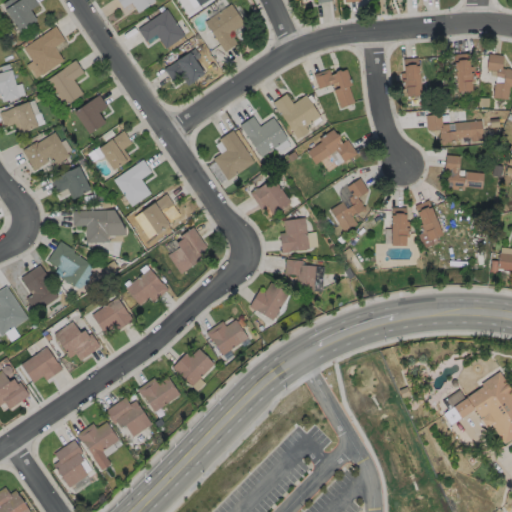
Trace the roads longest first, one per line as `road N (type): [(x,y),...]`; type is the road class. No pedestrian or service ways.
road 1 (residential): [(170,127),(299,41),(439,19),(511,23)]
road 2 (residential): [(248,242),(226,276),(116,367),(0,447)]
road 3 (residential): [(77,0),(248,242)]
road 4 (tertiary): [(511,316),(411,312),(365,324),(284,363),(257,386)]
road 5 (tertiary): [(257,386),(132,511)]
road 6 (residential): [(372,26),(390,127),(421,166)]
